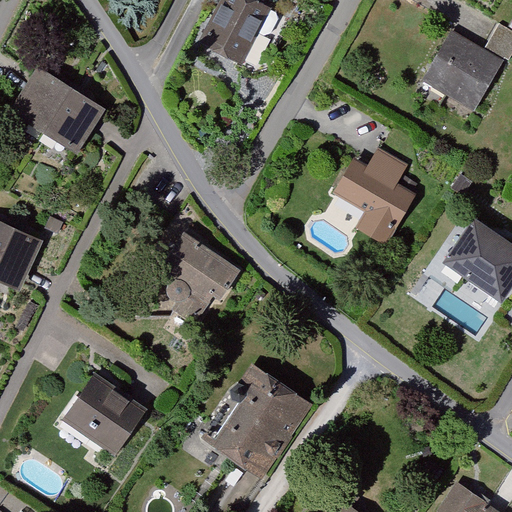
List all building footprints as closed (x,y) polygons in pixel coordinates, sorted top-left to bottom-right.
[(254,0),(231,0),(208,46),(246,66),(275,11),(254,0)] [(506,64),(454,34),(425,83),(477,113),(506,64)] [(13,113),(82,156),(110,113),(41,69),(13,113)] [(369,167),(361,162),(341,193),(376,216),(366,231),(390,247),(422,198),(401,184),(412,167),(382,147),(369,167)] [(54,240),(0,214),(0,282),(28,295),(54,240)] [(510,303),(511,300),(511,240),(483,220),(453,262),(510,303)] [(251,271),(190,231),(163,273),(192,292),(178,313),(197,326),(212,303),(224,312),(251,271)] [(313,403),(265,372),(215,448),(263,479),(313,403)] [(153,412),(99,375),(68,420),(122,458),(153,412)] [(501,511),(460,485),(442,511),(501,511)] [(358,511),(336,497),(326,511),(358,511)]
